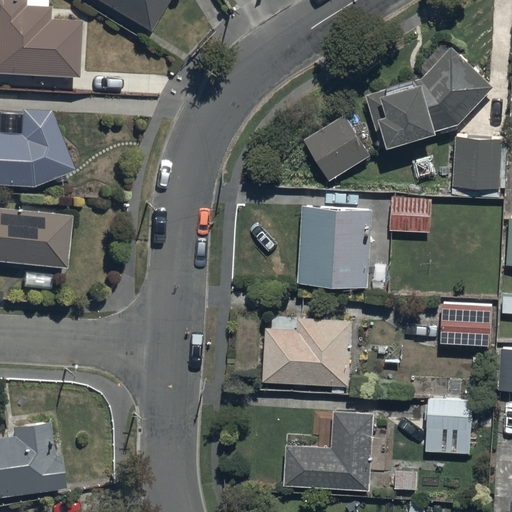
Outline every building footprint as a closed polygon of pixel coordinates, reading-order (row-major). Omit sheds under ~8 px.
[(92,0),(148,33),(167,0),(92,0)] [(80,23),(0,1),(0,75),(79,79),(80,23)] [(489,23),(478,6),(455,21),(466,38),(489,23)] [(367,91),(384,153),(463,123),(497,88),(451,44),(419,76),(367,91)] [(72,171),(48,111),(23,110),(24,134),(0,133),(0,186),(34,188),(72,171)] [(306,139),(331,180),(372,155),(347,114),(306,139)] [(503,137),(459,137),(458,189),(503,189),(503,137)] [(394,198),(393,231),(433,231),(434,199),(394,198)] [(306,206),(301,283),(368,288),(374,211),(306,206)] [(71,215),(0,209),(0,260),(65,269),(71,215)] [(441,300),(440,341),(489,342),(490,301),(441,300)] [(269,328),(266,384),(350,387),(353,320),(300,318),(299,330),(269,328)] [(511,350),(499,350),(498,395),(511,395),(511,350)] [(470,455),(474,401),(431,398),(427,452),(470,455)] [(289,444),(287,486),(370,491),(375,411),(337,409),(334,447),(289,444)] [(0,432),(0,493),(63,485),(58,450),(51,451),(47,416),(8,421),(9,432),(0,432)]
